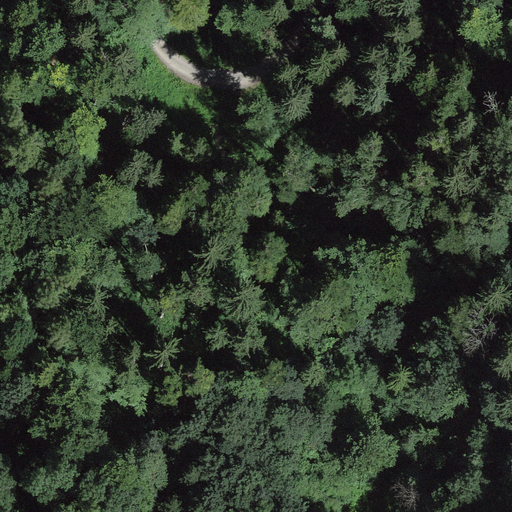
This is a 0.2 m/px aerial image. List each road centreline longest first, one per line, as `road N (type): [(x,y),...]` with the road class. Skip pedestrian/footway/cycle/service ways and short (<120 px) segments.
road 1 (track): [(85,511),(0,113)]
road 2 (track): [(130,0),(174,60),(202,75),(276,66),(329,0)]
